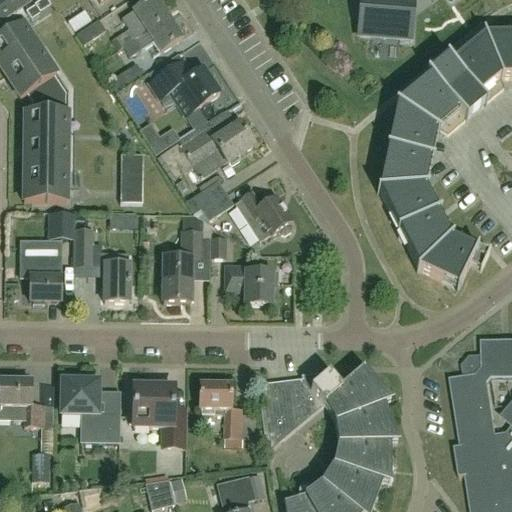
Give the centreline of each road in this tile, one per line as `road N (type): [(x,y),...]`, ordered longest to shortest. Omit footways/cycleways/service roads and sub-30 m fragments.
road 1 (residential): [(354,344),(354,250),(191,0)]
road 2 (residential): [(354,344),(0,340)]
road 3 (residential): [(416,511),(422,473),(406,426),(401,342)]
road 4 (residential): [(401,342),(449,328),(511,281)]
